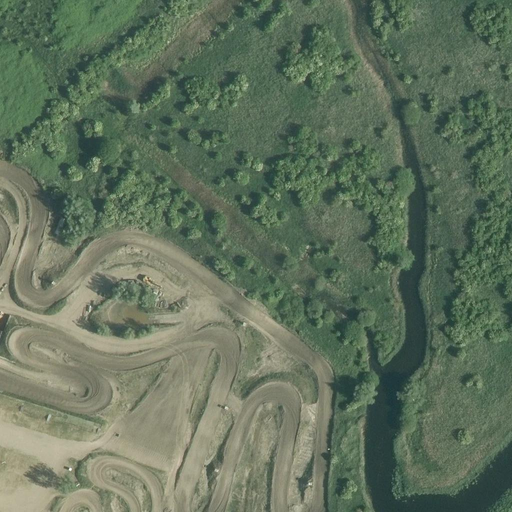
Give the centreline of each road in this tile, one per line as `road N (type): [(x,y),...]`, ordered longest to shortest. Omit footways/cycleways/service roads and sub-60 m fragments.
road 1 (track): [(122,418),(129,380),(16,372),(0,362)]
road 2 (track): [(129,380),(136,352),(188,326),(210,287)]
